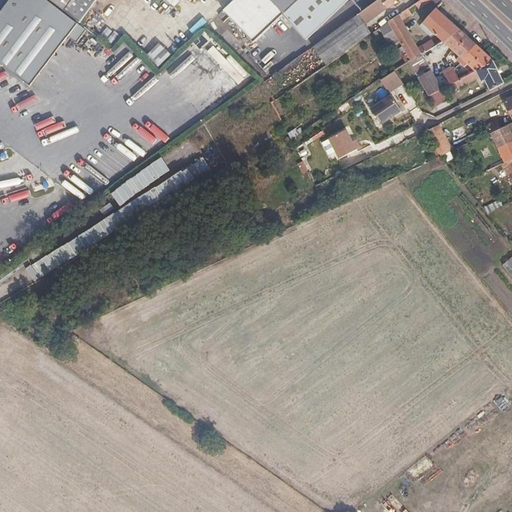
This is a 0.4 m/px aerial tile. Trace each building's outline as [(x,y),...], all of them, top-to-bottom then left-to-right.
[(0,0),(0,11),(0,12),(0,63),(30,87),(68,38),(77,44),(88,30),(78,22),(48,0),(0,0)] [(98,0),(48,0),(78,22),(94,5),(98,0)] [(166,0),(178,10),(187,0),(166,0)] [(350,0),(234,0),(231,3),(261,36),(285,14),(309,39),(350,0)] [(398,0),(378,0),(356,16),(365,25),(394,5),(393,3),(398,0)] [(432,0),(421,0),(416,4),(420,9),(432,0)] [(411,15),(408,9),(399,16),(402,21),(411,15)] [(422,23),(444,42),(459,31),(435,10),(422,23)] [(365,25),(356,16),(322,41),(327,47),(337,58),(372,34),(365,25)] [(402,21),(399,16),(389,23),(398,39),(401,44),(412,38),(402,21)] [(193,36),(206,25),(201,20),(189,31),(193,36)] [(398,39),(389,23),(381,28),(389,44),(398,39)] [(469,65),(476,71),(493,62),(459,31),(444,42),(460,57),(458,60),(466,68),(469,65)] [(401,44),(411,62),(421,56),(436,47),(433,41),(418,50),(412,38),(401,44)] [(176,50),(166,39),(153,50),(163,61),(176,50)] [(327,47),(322,41),(317,45),(322,50),(327,47)] [(249,77),(216,46),(211,51),(244,83),(249,77)] [(270,55),(259,61),(264,71),(275,66),(270,55)] [(421,56),(411,62),(410,63),(431,97),(443,90),(421,56)] [(505,83),(493,62),(476,71),(460,80),(455,83),(459,88),(480,77),(483,83),(486,81),(491,90),(505,83)] [(460,80),(454,70),(446,75),(452,85),(455,83),(460,80)] [(448,99),(443,90),(431,97),(436,105),(448,99)] [(403,113),(393,98),(373,111),(383,127),(403,113)] [(487,127),(491,133),(499,129),(496,122),(487,127)] [(499,129),(491,133),(505,162),(511,158),(511,135),(507,125),(499,129)] [(453,152),(440,126),(428,132),(441,158),(453,152)] [(353,143),(347,131),(329,140),(339,160),(357,150),(353,143)] [(193,141),(111,192),(122,209),(62,246),(71,261),(213,172),(193,141)] [(429,166),(440,163),(439,158),(427,161),(429,166)] [(511,158),(505,162),(503,163),(511,180),(511,158)] [(302,173),(308,170),(305,161),(298,164),(302,173)] [(503,208),(500,202),(484,210),(489,216),(503,208)] [(511,257),(501,265),(511,278),(511,257)] [(444,451),(453,462),(457,459),(448,447),(444,451)]
